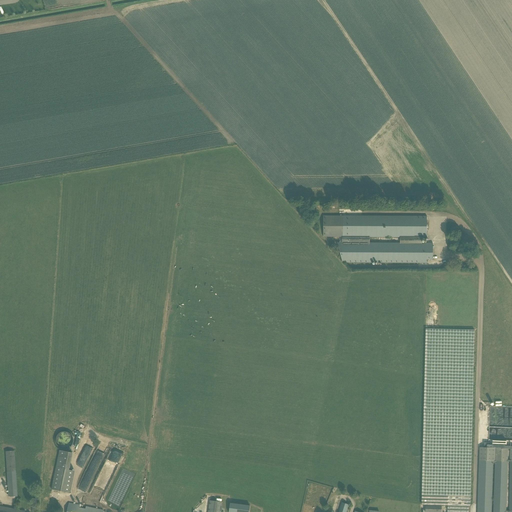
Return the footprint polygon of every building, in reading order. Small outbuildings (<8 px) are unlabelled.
[(341,237),(341,263),(427,263),(427,259),(433,259),(433,243),(422,243),(422,239),(427,239),(427,216),(323,215),(323,237),(341,237)] [(426,329),(422,505),(426,505),(425,511),(441,511),(442,506),(448,506),(447,511),(468,511),(469,506),(470,506),(474,330),(426,329)] [(59,446),(72,446),(71,432),(59,433),(59,446)] [(511,511),(511,440),(489,440),(488,443),(484,443),(484,447),(478,447),(477,511),(511,511)] [(87,442),(84,449),(90,452),(94,445),(87,442)] [(17,496),(15,451),(5,451),(8,497),(17,496)] [(75,471),(69,470),(56,467),(51,489),(70,493),(75,471)] [(210,501),(208,511),(221,511),(222,502),(210,501)] [(346,511),(349,505),(342,502),(338,511),(346,511)] [(69,503),(69,505),(67,511),(102,511),(103,510),(86,506),(86,509),(79,507),(80,505),(69,503)] [(228,511),(249,511),(250,505),(230,503),(228,511)]
